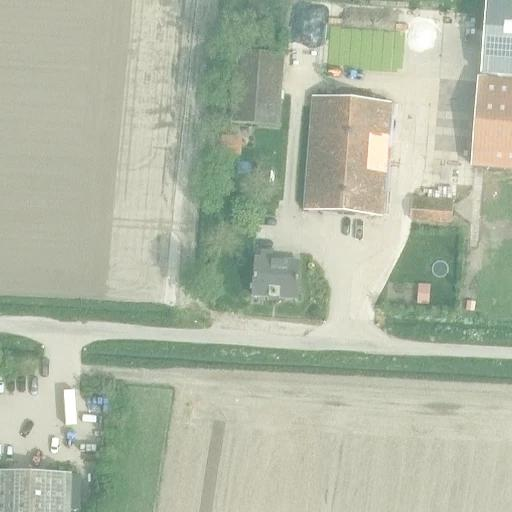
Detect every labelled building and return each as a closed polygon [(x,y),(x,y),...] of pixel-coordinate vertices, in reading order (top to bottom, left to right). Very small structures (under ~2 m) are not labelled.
[(511,0),(485,0),(482,42),(479,78),(482,78),(511,80),(511,0)] [(229,123),(278,126),(283,54),(234,51),(229,123)] [(475,167),(511,170),(511,80),(482,78),(475,167)] [(305,207),(383,214),(393,100),(314,94),(305,207)] [(403,218),(452,221),(454,200),(405,196),(403,218)] [(253,296),(297,299),(299,263),(255,260),(253,296)] [(0,511),(69,511),(71,475),(0,472),(0,511)]
